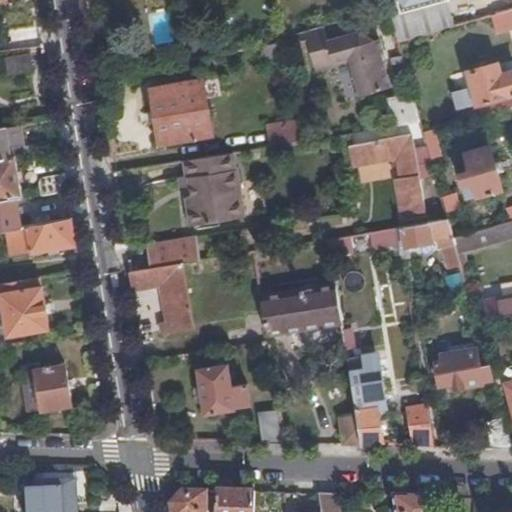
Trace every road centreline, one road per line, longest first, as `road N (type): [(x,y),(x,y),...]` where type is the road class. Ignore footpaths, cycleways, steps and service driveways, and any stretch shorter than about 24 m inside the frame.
road 1 (residential): [(59,0),(133,456)]
road 2 (residential): [(133,456),(511,479)]
road 3 (residential): [(0,451),(133,456)]
